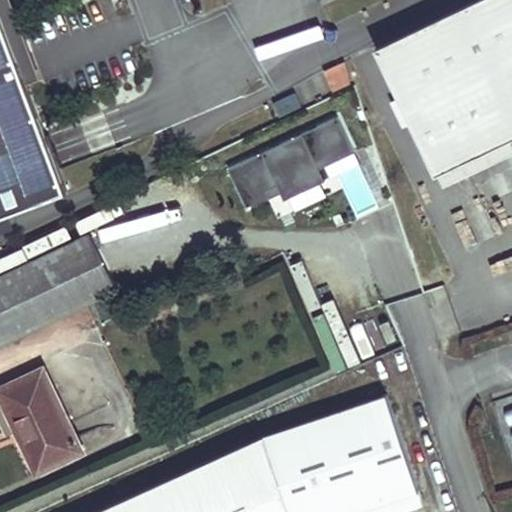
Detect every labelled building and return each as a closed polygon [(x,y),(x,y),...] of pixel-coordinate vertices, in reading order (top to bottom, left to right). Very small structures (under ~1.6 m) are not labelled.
[(0,0),(0,214),(69,188),(0,5),(0,0)] [(511,134),(511,0),(470,0),(377,44),(436,171),(510,135),(511,134)] [(341,120),(226,166),(245,213),(360,168),(341,120)] [(341,175),(354,214),(374,208),(361,169),(341,175)] [(290,212),(326,201),(322,189),(287,200),(290,212)] [(117,290),(90,234),(0,276),(0,346),(86,305),(117,290)] [(40,462),(80,442),(44,368),(0,389),(0,393),(17,429),(23,426),(40,462)] [(0,410),(11,433),(17,429),(0,393),(0,410)] [(389,396),(267,436),(292,511),(358,511),(420,491),(389,396)] [(84,451),(80,442),(40,462),(23,426),(17,429),(37,473),(84,451)] [(396,511),(424,503),(420,491),(358,511),(396,511)]
